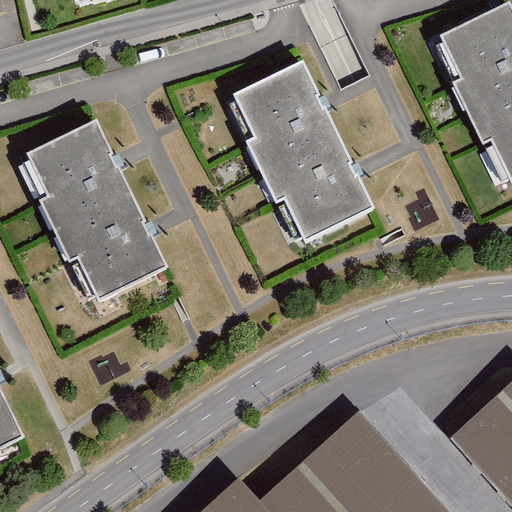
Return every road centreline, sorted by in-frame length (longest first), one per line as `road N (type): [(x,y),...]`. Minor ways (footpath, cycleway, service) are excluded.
road 1 (tertiary): [(511,297),(464,300),(366,326),(276,370),(71,511)]
road 2 (residential): [(227,0),(0,65)]
